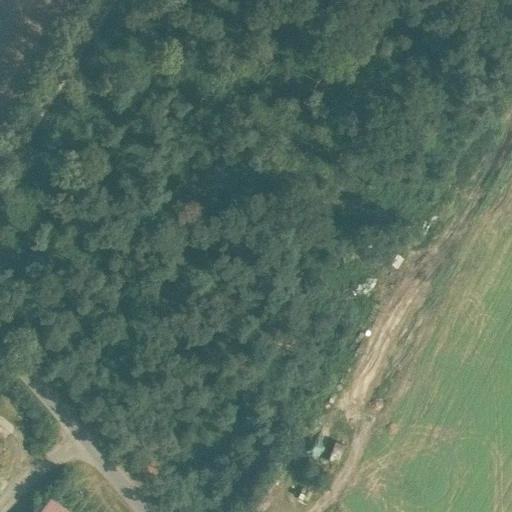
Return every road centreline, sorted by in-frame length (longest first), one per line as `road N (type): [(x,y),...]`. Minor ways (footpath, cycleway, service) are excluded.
road 1 (unclassified): [(152,511),(0,350)]
road 2 (track): [(106,0),(0,169)]
